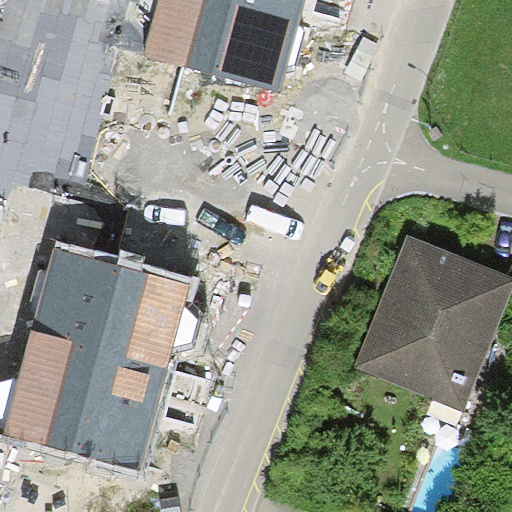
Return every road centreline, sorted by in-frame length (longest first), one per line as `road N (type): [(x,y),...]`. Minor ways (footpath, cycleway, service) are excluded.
road 1 (unclassified): [(376,146),(247,410),(214,511)]
road 2 (unclassified): [(427,0),(376,146)]
road 3 (residential): [(511,192),(376,146)]
